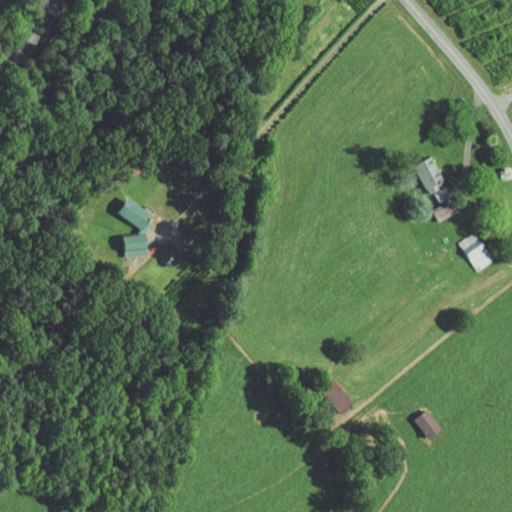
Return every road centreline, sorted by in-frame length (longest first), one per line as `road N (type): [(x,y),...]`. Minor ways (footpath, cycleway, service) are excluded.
road 1 (residential): [(380,0),(172,224)]
road 2 (residential): [(511,134),(410,0)]
